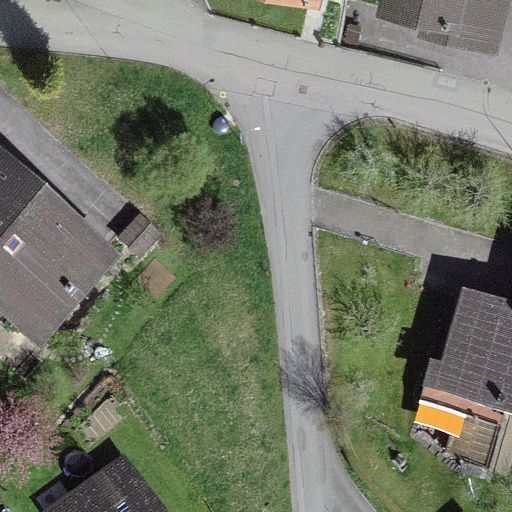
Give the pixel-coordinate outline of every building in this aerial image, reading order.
[(309,0),(348,9),(350,0),(309,0)] [(511,48),(511,0),(393,0),(387,28),(510,57),(511,48)] [(141,275),(0,145),(0,318),(55,369),(141,275)] [(511,314),(467,300),(435,397),(511,422),(511,314)] [(169,511),(132,459),(55,511),(169,511)]
